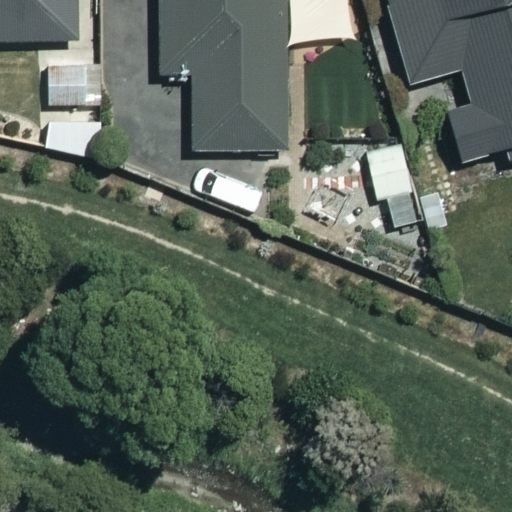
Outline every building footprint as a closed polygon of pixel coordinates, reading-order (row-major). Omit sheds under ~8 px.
[(0,0),(0,39),(68,38),(67,0),(0,0)] [(278,0),(153,0),(155,73),(185,72),(186,149),(281,147),(278,0)] [(511,151),(511,0),(379,0),(405,82),(450,68),(461,106),(440,113),(454,160),(509,143),(511,151)] [(98,60),(45,60),(45,101),(98,101),(98,60)] [(363,150),(371,202),(387,199),(392,230),(412,226),(399,144),(363,150)]
